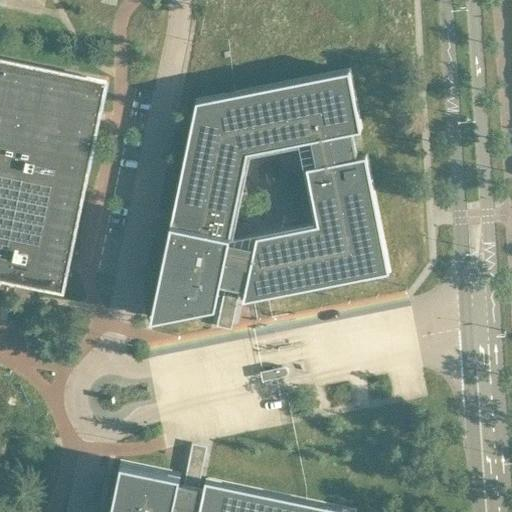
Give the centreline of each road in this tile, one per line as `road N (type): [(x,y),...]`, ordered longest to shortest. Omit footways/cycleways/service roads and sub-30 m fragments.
road 1 (secondary): [(511,511),(475,0)]
road 2 (secondary): [(445,0),(481,511)]
